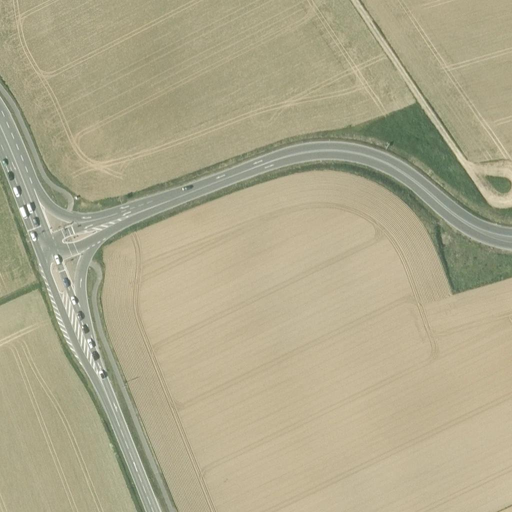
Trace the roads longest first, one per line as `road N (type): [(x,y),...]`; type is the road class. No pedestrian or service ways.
road 1 (primary): [(138,211),(303,152),(352,152),(397,169),(465,224),(511,241)]
road 2 (track): [(355,0),(490,199),(511,198)]
road 3 (secondary): [(154,511),(83,337)]
road 4 (secondary): [(83,337),(84,260),(138,211)]
road 5 (primary): [(138,211),(68,214),(13,165)]
